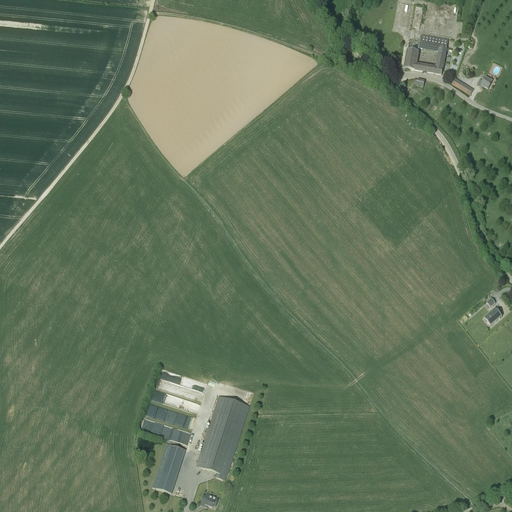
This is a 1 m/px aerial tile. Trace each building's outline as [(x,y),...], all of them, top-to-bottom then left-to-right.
[(421,36),(420,41),(419,49),(439,53),(436,68),(416,65),(419,53),(407,50),(404,69),(442,76),(448,40),(421,36)] [(480,80),(477,87),(482,89),(483,87),(488,90),(493,81),(485,77),(483,82),(480,80)] [(472,95),(475,89),(455,80),(452,86),(472,95)] [(496,304),(491,299),(486,303),(490,308),(496,304)] [(484,319),(484,320),(491,327),(502,317),(495,309),(484,319)] [(214,479),(225,482),(224,482),(248,408),(219,398),(200,458),(199,458),(196,468),(216,475),(214,479)] [(152,489),(171,495),(185,452),(166,446),(152,489)] [(215,508),(218,500),(209,497),(208,499),(203,497),(200,506),(200,507),(200,505),(212,509),(213,508),(215,508)]
